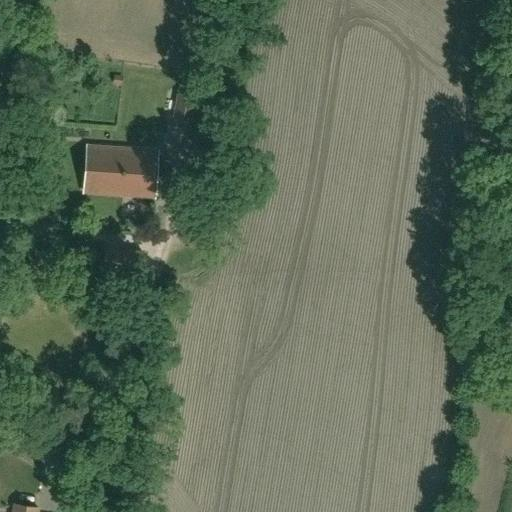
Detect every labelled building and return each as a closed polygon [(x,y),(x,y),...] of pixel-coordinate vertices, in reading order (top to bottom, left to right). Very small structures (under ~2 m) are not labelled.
[(191,122),(195,99),(178,96),(174,119),(191,122)] [(154,198),(157,152),(87,147),(84,193),(154,198)] [(140,282),(143,252),(105,248),(101,278),(140,282)] [(112,454),(94,450),(90,469),(108,472),(112,454)] [(37,511),(38,507),(15,503),(13,511),(37,511)]
